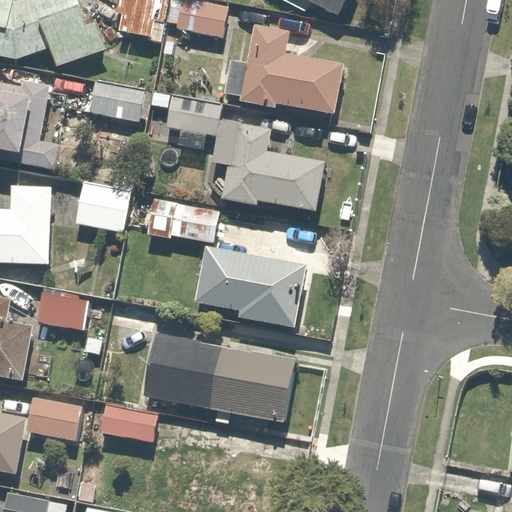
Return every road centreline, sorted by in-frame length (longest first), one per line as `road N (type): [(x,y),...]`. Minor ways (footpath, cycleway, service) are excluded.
road 1 (residential): [(409,301),(465,0)]
road 2 (residential): [(369,511),(409,301)]
